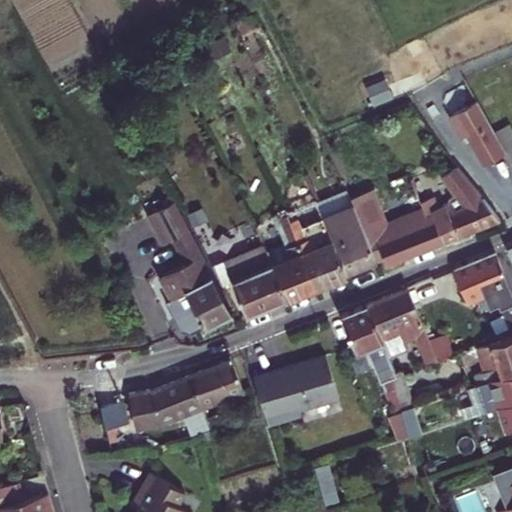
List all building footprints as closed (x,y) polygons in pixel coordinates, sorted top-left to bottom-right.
[(254,12),(236,22),(241,32),(259,23),(254,12)] [(495,132),(477,99),(450,114),(462,136),(467,133),(484,164),(506,152),(495,132)] [(511,128),(509,123),(495,132),(506,152),(511,160),(511,158),(511,128)] [(434,218),(443,242),(500,218),(456,166),(441,175),(453,189),(462,205),(455,208),(451,199),(438,204),(425,172),(410,179),(422,209),(427,221),(434,218)] [(317,201),(323,216),(353,204),(352,201),(346,189),(317,201)] [(173,199),(147,214),(162,242),(172,237),(185,261),(160,274),(172,297),(185,290),(204,326),(232,311),(173,199)] [(353,204),(323,216),(323,217),(346,274),(376,261),(365,232),(353,204)] [(422,209),(365,232),(376,261),(383,258),(386,265),(443,242),(434,218),(427,221),(422,209)] [(266,249),(286,298),(316,286),(289,220),(287,213),(274,218),(284,242),(266,249)] [(289,220),(316,286),(346,274),(323,217),(299,227),(296,218),(289,220)] [(224,260),(246,314),(286,298),(266,249),(264,244),(224,260)] [(453,267),(467,300),(478,296),(483,309),(488,306),(499,302),(511,328),(511,291),(508,283),(495,251),(453,267)] [(428,278),(407,286),(411,296),(432,288),(428,278)] [(407,286),(367,303),(389,355),(408,348),(405,341),(416,337),(426,363),(437,359),(429,339),(411,296),(407,286)] [(367,303),(341,313),(356,351),(368,346),(391,406),(399,403),(394,387),(391,375),(396,373),(396,371),(389,355),(367,303)] [(429,339),(437,359),(465,350),(458,330),(429,339)] [(479,384),(511,372),(511,335),(475,347),(484,371),(475,374),(479,384)] [(326,354),(253,376),(268,425),(300,415),(299,410),(339,398),(326,354)] [(231,357),(190,373),(202,405),(244,389),(231,357)] [(403,371),(402,369),(396,371),(396,373),(391,375),(394,387),(399,403),(401,410),(414,405),(403,371)] [(511,372),(479,384),(471,387),(476,402),(462,407),(465,417),(511,401),(511,372)] [(202,405),(190,373),(149,388),(149,387),(128,391),(135,426),(156,422),(194,408),(203,432),(212,430),(207,417),(202,405)] [(251,418),(260,415),(255,397),(246,400),(251,418)] [(127,422),(121,399),(100,404),(106,427),(127,422)] [(401,410),(407,436),(422,431),(414,405),(401,410)] [(231,410),(207,417),(212,430),(234,423),(231,410)] [(203,432),(201,433),(205,445),(216,441),(212,430),(203,432)] [(323,497),(325,505),(337,501),(327,463),(315,466),(323,497)] [(137,506),(132,511),(185,511),(187,509),(177,504),(185,491),(150,470),(134,496),(140,500),(137,506)] [(0,511),(46,511),(45,510),(52,508),(48,492),(24,499),(19,481),(0,485),(0,511)] [(134,496),(131,502),(137,506),(140,500),(134,496)] [(325,505),(323,497),(294,506),(296,511),(326,511),(327,511),(325,505)]
